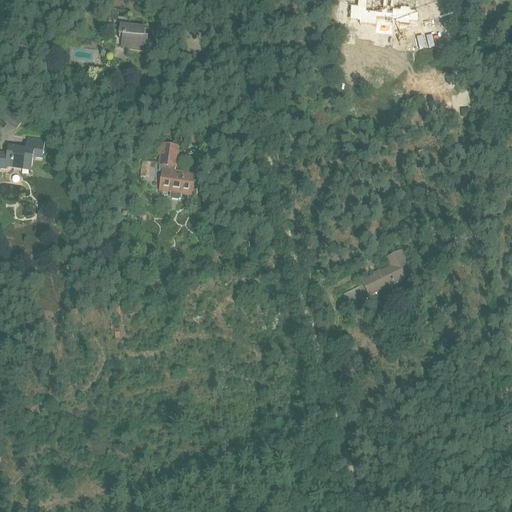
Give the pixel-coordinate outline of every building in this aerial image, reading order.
[(351,9),(350,24),(361,24),(360,27),(375,27),(375,34),(393,34),(393,24),(399,25),(398,28),(410,29),(410,22),(418,23),(418,11),(411,11),(411,8),(400,7),(400,10),(394,10),(394,2),(391,2),(391,4),(386,4),(386,2),(383,2),(382,10),(378,9),(377,14),(367,13),(368,2),(358,2),(358,9),(351,9)] [(145,29),(120,26),(119,36),(123,36),(121,50),(146,53),(148,39),(144,38),(145,29)] [(426,74),(407,75),(408,94),(427,93),(427,92),(444,91),(443,74),(436,75),(436,72),(431,72),(431,75),(426,75),(426,74)] [(2,117),(9,122),(15,113),(8,108),(2,117)] [(7,152),(0,150),(0,167),(8,169),(12,166),(31,169),(33,159),(42,160),(45,141),(26,138),(25,147),(8,145),(7,152)] [(160,191),(171,192),(170,197),(172,199),(178,200),(180,199),(181,194),(192,195),(195,175),(175,172),(178,148),(163,145),(160,165),(166,166),(165,171),(163,171),(160,191)] [(369,297),(413,276),(402,252),(386,260),(390,268),(362,282),(369,297)] [(360,299),(351,303),(353,309),(363,305),(360,299)]
